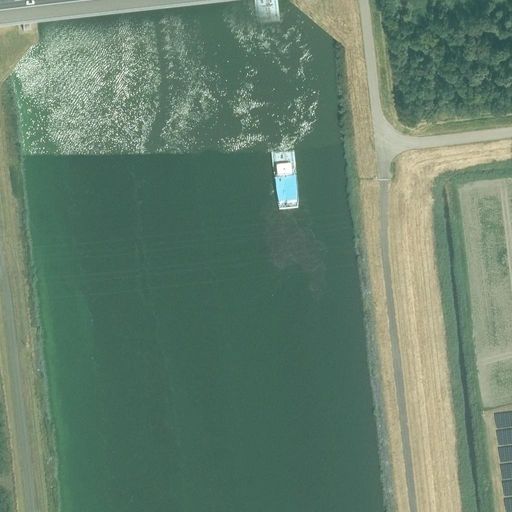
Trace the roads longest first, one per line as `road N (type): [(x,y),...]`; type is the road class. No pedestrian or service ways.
road 1 (unclassified): [(412,511),(380,147)]
road 2 (tertiary): [(380,147),(364,0)]
road 3 (tertiary): [(380,147),(511,132)]
